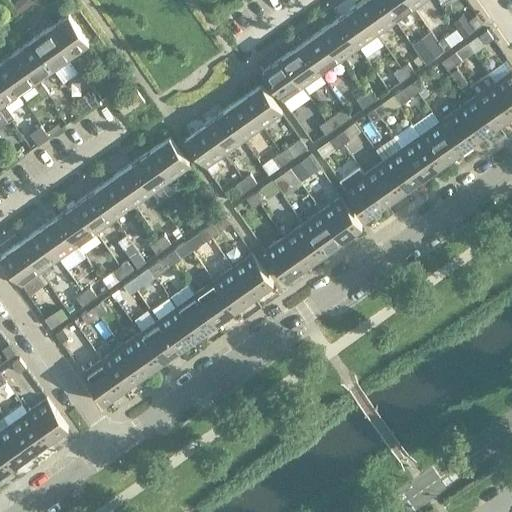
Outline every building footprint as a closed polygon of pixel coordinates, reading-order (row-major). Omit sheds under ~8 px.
[(395,19),(381,0),(360,0),(356,3),(377,33),(395,19)] [(414,6),(409,0),(381,0),(395,19),(414,6)] [(20,1),(15,1),(10,4),(15,12),(23,6),(20,1)] [(377,33),(356,3),(337,16),(358,46),(377,33)] [(68,12),(50,25),(70,53),(73,51),(89,40),(68,12)] [(475,27),(482,22),(476,13),(469,18),(475,27)] [(358,46),(337,16),(319,29),(340,59),(358,46)] [(469,21),(459,29),(464,35),(474,28),(469,21)] [(32,37),(53,66),(67,56),(70,53),(50,25),(32,37)] [(485,42),(493,37),(486,28),(479,33),(485,42)] [(340,59),(319,29),(300,42),(321,72),(340,59)] [(445,35),(438,40),(444,49),(451,44),(445,35)] [(53,66),(32,37),(15,49),(35,78),(38,76),(53,66)] [(444,49),(438,40),(431,45),(437,54),(444,49)] [(321,72),(300,42),(282,56),(302,85),(321,72)] [(426,48),(420,53),(426,61),(432,57),(426,48)] [(35,78),(15,49),(0,59),(0,66),(17,91),(32,80),(35,78)] [(455,50),(448,55),(454,64),(461,59),(455,50)] [(79,59),(73,51),(70,53),(67,56),(72,63),(79,59)] [(418,55),(413,58),(418,65),(423,62),(418,55)] [(454,64),(448,55),(441,60),(447,68),(454,64)] [(302,85),(282,56),(262,69),(283,99),(302,85)] [(84,66),(79,59),(72,63),(78,71),(84,66)] [(408,61),(401,66),(407,75),(414,70),(408,61)] [(17,91),(0,66),(0,102),(3,101),(17,91)] [(407,75),(401,66),(394,71),(400,80),(407,75)] [(511,68),(495,81),(511,105),(511,68)] [(44,84),(38,76),(35,78),(32,80),(37,88),(44,84)] [(418,76),(411,81),(417,90),(424,85),(418,76)] [(417,90),(411,81),(394,93),(401,103),(411,96),(410,95),(417,90)] [(511,112),(511,105),(495,81),(476,94),(497,123),(511,112)] [(261,82),(241,96),(262,125),(281,111),(261,82)] [(49,91),(44,84),(37,88),(42,96),(49,91)] [(144,99),(136,87),(116,102),(124,114),(144,99)] [(370,88),(363,92),(370,101),(377,96),(370,88)] [(77,98),(85,109),(98,100),(90,89),(77,98)] [(370,101),(363,92),(356,97),(362,106),(370,101)] [(497,123),(476,94),(457,107),(478,136),(497,123)] [(262,125),(241,96),(223,109),(243,138),(262,125)] [(8,108),(3,101),(0,102),(0,110),(2,113),(8,108)] [(381,102),(374,107),(380,116),(387,111),(381,102)] [(380,116),(374,107),(367,112),(373,121),(380,116)] [(478,136),(457,107),(439,120),(459,150),(478,136)] [(14,116),(8,108),(2,113),(7,121),(14,116)] [(243,138),(223,109),(204,122),(225,151),(243,138)] [(333,114),(326,119),(332,128),(339,123),(333,114)] [(332,128),(326,119),(319,124),(325,133),(332,128)] [(459,150),(439,120),(420,133),(441,163),(459,150)] [(225,151),(204,122),(185,136),(205,165),(225,151)] [(412,122),(393,135),(401,146),(422,176),(441,163),(420,133),(412,122)] [(41,123),(29,131),(37,143),(49,135),(41,123)] [(343,129),(336,133),(343,142),(350,137),(343,129)] [(343,142),(336,133),(329,138),(336,147),(343,142)] [(169,135),(150,148),(170,178),(190,164),(169,135)] [(300,137),(280,151),(286,160),(306,146),(300,137)] [(422,176),(401,146),(383,160),(403,189),(422,176)] [(170,178),(150,148),(131,162),(152,191),(170,178)] [(286,160),(280,151),(273,156),(279,165),(286,160)] [(403,189),(383,160),(364,173),(385,202),(403,189)] [(152,191),(131,162),(112,175),(133,204),(152,191)] [(358,164),(339,178),(365,216),(385,202),(364,173),(358,164)] [(297,175),(291,166),(284,171),(290,180),(297,175)] [(250,172),(243,177),(249,186),(256,181),(250,172)] [(133,204),(112,175),(94,188),(115,217),(133,204)] [(249,186),(243,177),(236,182),(242,191),(249,186)] [(260,187),(253,192),(260,201),(267,196),(260,187)] [(115,217),(94,188),(75,201),(96,230),(115,217)] [(260,201),(253,192),(246,197),(252,206),(260,201)] [(340,195),(321,209),(342,238),(361,225),(340,195)] [(96,230),(75,201),(57,214),(77,244),(96,230)] [(201,207),(194,212),(200,220),(207,215),(201,207)] [(342,238),(321,209),(302,222),(323,251),(342,238)] [(200,220),(194,212),(187,217),(193,225),(200,220)] [(77,244),(57,214),(38,227),(59,257),(77,244)] [(212,221),(205,226),(211,235),(218,230),(212,221)] [(323,251),(302,222),(284,235),(304,265),(323,251)] [(211,235),(205,226),(198,231),(204,240),(211,235)] [(59,257),(38,227),(19,240),(40,270),(59,257)] [(164,233),(157,238),(163,247),(170,242),(164,233)] [(304,265),(284,235),(264,249),(285,278),(304,265)] [(163,247),(157,238),(150,243),(156,252),(163,247)] [(40,270),(19,240),(0,253),(0,254),(21,284),(40,270)] [(174,248),(167,253),(174,261),(181,256),(174,248)] [(252,252),(232,266),(253,295),(272,281),(252,252)] [(174,261),(167,253),(160,258),(166,266),(174,261)] [(127,259),(120,264),(126,273),(133,268),(127,259)] [(126,273),(120,264),(113,269),(119,278),(126,273)] [(253,295),(232,266),(214,279),(234,308),(253,295)] [(137,274),(130,279),(136,288),(143,283),(137,274)] [(136,288),(130,279),(123,284),(129,293),(136,288)] [(234,308),(214,279),(195,292),(216,321),(234,308)] [(89,285),(82,290),(89,299),(96,294),(89,285)] [(89,299),(82,290),(75,295),(82,304),(89,299)] [(216,321),(195,292),(176,305),(197,334),(216,321)] [(100,300),(93,305),(99,314),(106,309),(100,300)] [(99,314),(93,305),(86,310),(92,319),(99,314)] [(197,334),(176,305),(158,318),(178,348),(197,334)] [(51,326),(58,321),(51,312),(44,317),(51,326)] [(178,348),(158,318),(139,331),(160,361),(178,348)] [(61,341),(68,336),(62,327),(55,332),(61,341)] [(160,361),(139,331),(120,344),(141,374),(160,361)] [(8,356),(15,351),(9,342),(1,347),(8,356)] [(141,374),(120,344),(102,357),(122,387),(141,374)] [(18,371),(25,366),(19,357),(12,362),(18,371)] [(122,387),(102,357),(82,371),(103,401),(122,387)] [(47,396),(27,410),(48,439),(67,426),(47,396)] [(21,401),(2,414),(9,423),(29,453),(48,439),(27,410),(21,401)] [(29,453),(9,423),(0,429),(0,450),(11,466),(29,453)] [(0,473),(11,466),(0,450),(0,473)]
